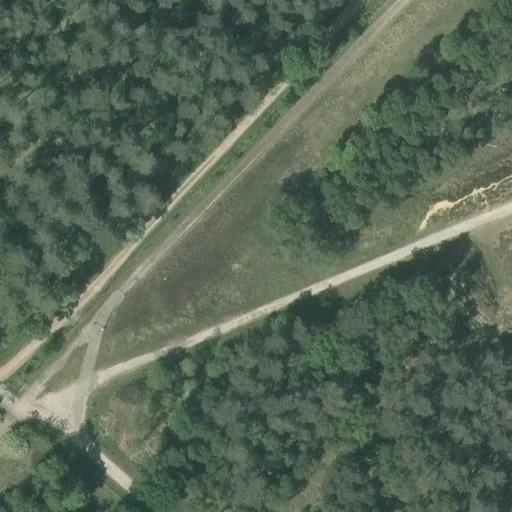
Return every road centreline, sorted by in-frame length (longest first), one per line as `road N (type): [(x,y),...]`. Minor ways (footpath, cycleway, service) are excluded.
road 1 (track): [(26,393),(408,0)]
road 2 (track): [(361,0),(0,376)]
road 3 (track): [(49,402),(511,202)]
road 4 (track): [(158,511),(49,402)]
road 5 (track): [(71,427),(103,307)]
